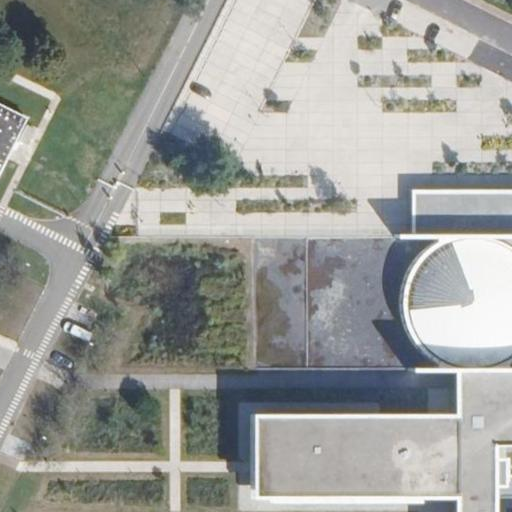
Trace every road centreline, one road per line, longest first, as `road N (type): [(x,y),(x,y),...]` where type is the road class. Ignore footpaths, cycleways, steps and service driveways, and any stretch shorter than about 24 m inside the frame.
road 1 (unclassified): [(212,0),(79,260)]
road 2 (unclassified): [(79,260),(0,417)]
